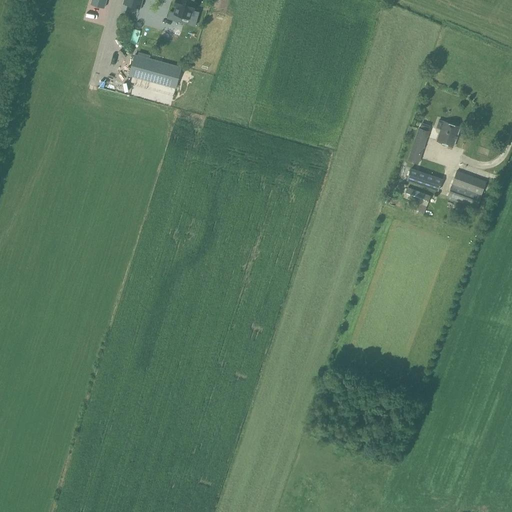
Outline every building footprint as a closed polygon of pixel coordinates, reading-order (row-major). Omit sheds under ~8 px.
[(143,0),(123,0),(123,4),(141,9),(143,0)] [(144,0),(140,14),(162,20),(167,0),(144,0)] [(197,3),(195,2),(195,0),(176,0),(175,5),(177,6),(175,13),(170,11),(168,18),(180,22),(182,16),(190,18),(193,10),(194,11),(197,3)] [(93,50),(96,41),(63,30),(60,39),(93,50)] [(184,50),(186,37),(157,32),(156,38),(135,35),(133,46),(198,57),(199,53),(184,50)] [(186,40),(184,49),(200,53),(202,43),(186,40)] [(182,67),(134,54),(128,76),(176,89),(182,67)] [(129,102),(124,116),(149,125),(154,111),(129,102)] [(439,119),(436,128),(441,130),(437,141),(454,147),(461,127),(444,121),(439,119)] [(408,160),(418,164),(429,131),(419,128),(408,160)] [(426,185),(440,190),(443,181),(430,177),(430,176),(410,169),(407,180),(426,185)] [(457,171),(448,199),(459,202),(474,208),(484,181),(457,171)] [(408,187),(403,197),(415,202),(412,211),(424,215),(431,196),(428,195),(429,193),(412,187),(411,188),(408,187)]
